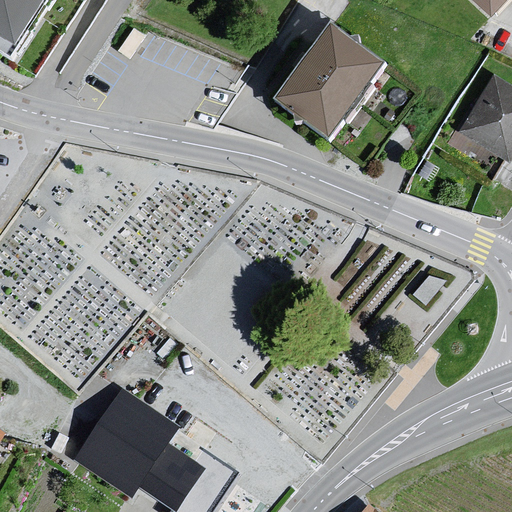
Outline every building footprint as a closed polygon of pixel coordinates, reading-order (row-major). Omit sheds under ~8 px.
[(57,0),(0,0),(0,46),(20,59),(57,0)] [(511,11),(511,0),(473,0),(501,24),(511,11)] [(390,68),(336,28),(280,103),(335,143),(390,68)] [(511,157),(511,91),(496,82),(464,133),(510,162),(511,157)] [(428,301),(445,279),(431,270),(415,292),(428,301)] [(123,390),(76,461),(135,503),(143,493),(171,511),(182,511),(207,472),(171,448),(184,430),(123,390)] [(0,430),(0,448),(8,436),(0,430)] [(379,511),(367,502),(358,511),(379,511)]
